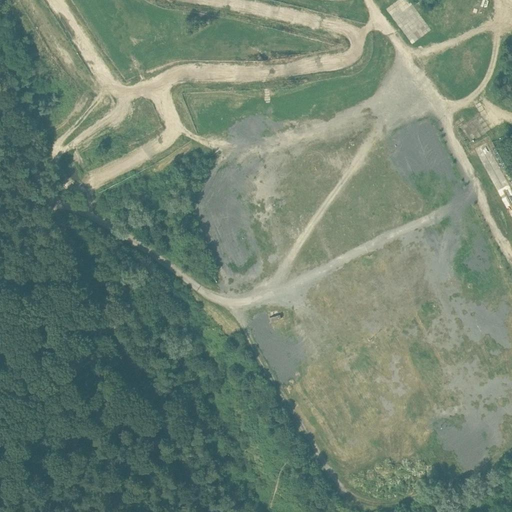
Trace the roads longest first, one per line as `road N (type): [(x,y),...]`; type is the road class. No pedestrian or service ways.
road 1 (track): [(51,203),(87,215),(234,305),(478,191)]
road 2 (track): [(86,82),(146,90),(185,135),(216,149),(218,164),(197,196),(197,212),(277,388)]
road 3 (track): [(367,0),(437,106),(511,258)]
road 4 (track): [(49,130),(82,104),(86,82),(36,0)]
